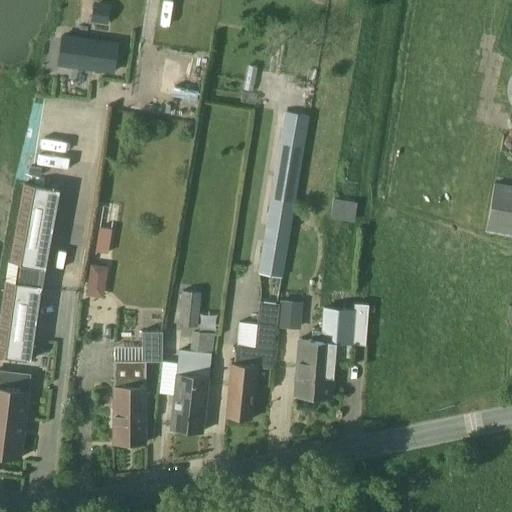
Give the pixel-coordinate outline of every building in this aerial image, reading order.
[(114,76),(119,48),(64,38),(59,66),(114,76)] [(257,274),(282,279),(309,117),(284,113),(257,274)] [(486,231),(511,235),(511,186),(494,183),(486,231)] [(0,319),(0,358),(30,362),(41,289),(58,192),(24,186),(14,237),(10,262),(8,262),(0,319)] [(330,220),(354,223),(357,203),(332,200),(330,220)] [(107,296),(109,264),(90,263),(89,295),(107,296)] [(178,325),(197,327),(200,294),(181,292),(178,325)] [(281,302),(279,326),(299,328),(300,316),(292,315),(293,303),(281,302)] [(354,310),(336,309),(334,345),(365,347),(368,305),(354,304),(354,310)] [(336,309),(323,308),(321,333),(312,332),(311,343),(297,342),(294,396),(314,398),(318,343),(334,345),(336,309)] [(272,368),(276,325),(238,322),(234,364),(230,364),(225,418),(251,421),(256,366),(272,368)] [(170,429),(201,433),(210,354),(213,355),(215,334),(192,332),(190,351),(179,350),(170,429)] [(144,444),(145,362),(161,362),(162,333),(142,333),(141,362),(113,362),(113,444),(144,444)] [(314,398),(330,399),(334,345),(318,343),(314,398)] [(0,457),(19,460),(28,394),(0,389),(0,457)]
